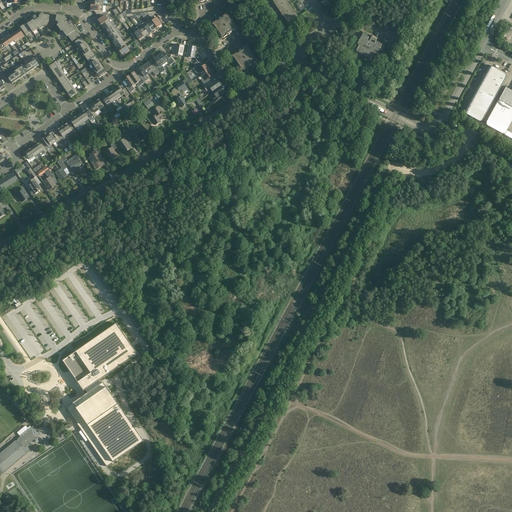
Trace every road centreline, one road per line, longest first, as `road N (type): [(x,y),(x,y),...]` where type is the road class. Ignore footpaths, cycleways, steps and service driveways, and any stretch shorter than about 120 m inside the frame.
road 1 (unclassified): [(1,247),(241,98)]
road 2 (track): [(407,169),(289,401)]
road 3 (track): [(289,401),(230,511)]
